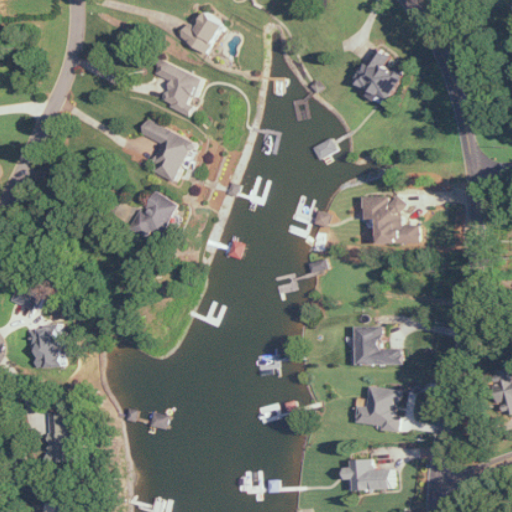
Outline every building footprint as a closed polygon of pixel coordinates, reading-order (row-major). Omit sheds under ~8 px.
[(196,24),(187,38),(212,55),(232,25),(212,11),(201,27),(196,24)] [(394,101),(410,75),(393,64),(398,56),(384,48),(363,83),(377,91),(373,97),(382,102),(386,96),(394,101)] [(211,80),(168,61),(162,75),(178,82),(168,103),(198,116),(202,106),(200,105),(211,80)] [(204,142),(156,120),(149,135),(170,145),(162,162),(167,164),(164,172),(186,182),(204,142)] [(189,205),(162,191),(151,212),(148,210),(138,230),(155,240),(160,231),(171,238),(189,205)] [(387,245),(426,244),(426,225),(410,226),(410,210),(416,210),(415,200),(398,201),(398,197),(373,197),(374,219),(386,219),(387,245)] [(320,223),(333,228),(337,215),(325,211),(320,223)] [(16,301),(39,311),(46,294),(24,284),(16,301)] [(43,346),(44,369),(71,367),(69,327),(36,328),(37,347),(43,346)] [(410,365),(410,350),(391,350),(390,327),(361,327),(362,366),(410,365)] [(406,390),(377,387),(375,408),(366,407),(363,426),(405,431),(407,416),(403,416),(406,390)] [(0,483),(6,485),(15,459),(0,454),(0,483)] [(382,471),(381,460),(360,461),(360,469),(354,469),(354,480),(362,479),(362,491),(401,490),(400,470),(382,471)]
